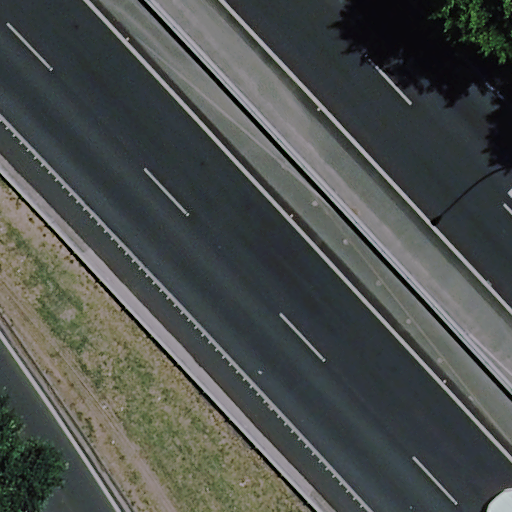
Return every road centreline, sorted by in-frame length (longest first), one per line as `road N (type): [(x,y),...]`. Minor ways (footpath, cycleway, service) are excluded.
road 1 (motorway): [(472,511),(0,16)]
road 2 (motorway): [(314,0),(511,213)]
road 3 (motorway): [(77,511),(0,401)]
